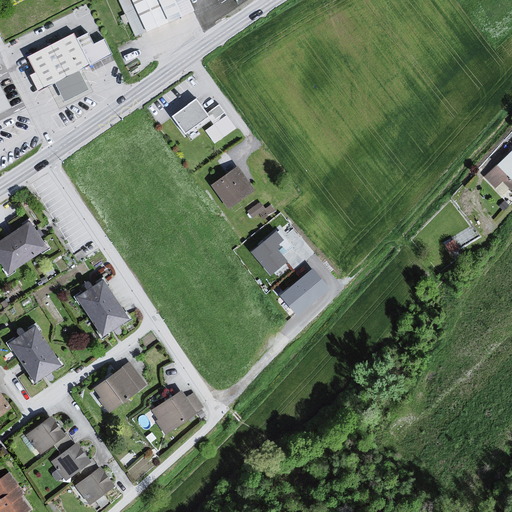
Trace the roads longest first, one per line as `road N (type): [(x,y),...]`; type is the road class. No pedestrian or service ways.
road 1 (residential): [(48,156),(215,409),(213,421),(114,511)]
road 2 (tertiary): [(48,156),(273,0)]
